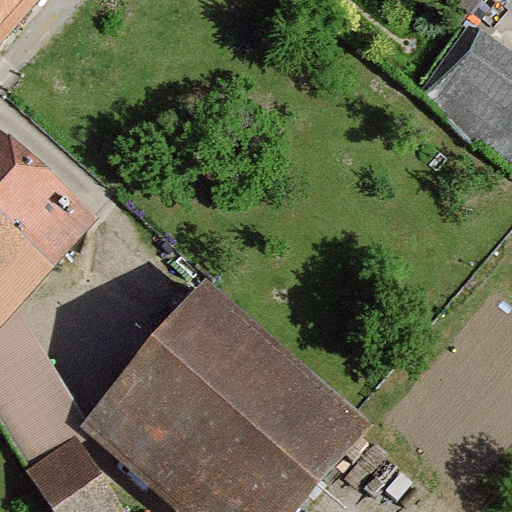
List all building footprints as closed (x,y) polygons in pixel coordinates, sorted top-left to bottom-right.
[(0,0),(0,46),(42,0),(0,0)] [(458,0),(479,16),(491,0),(458,0)] [(511,56),(484,37),(435,102),(511,162),(511,56)] [(0,338),(95,229),(0,151),(0,338)] [(208,304),(90,440),(173,511),(299,511),(364,438),(208,304)] [(114,511),(74,448),(30,477),(52,511),(114,511)]
